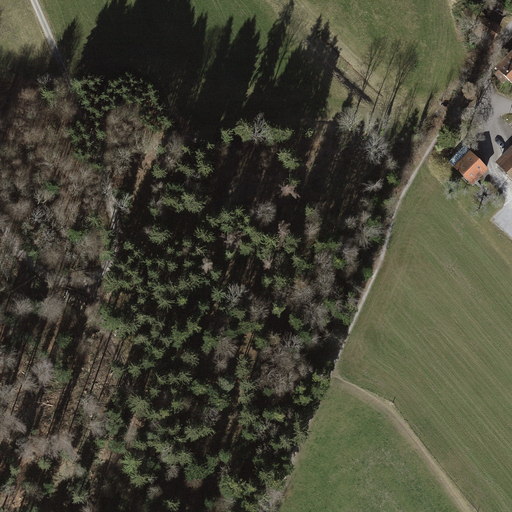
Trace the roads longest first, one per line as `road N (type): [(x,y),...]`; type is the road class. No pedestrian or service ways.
road 1 (track): [(0,222),(47,278),(84,282),(101,274),(114,240),(97,139),(34,0)]
road 2 (track): [(84,282),(129,390),(131,436)]
